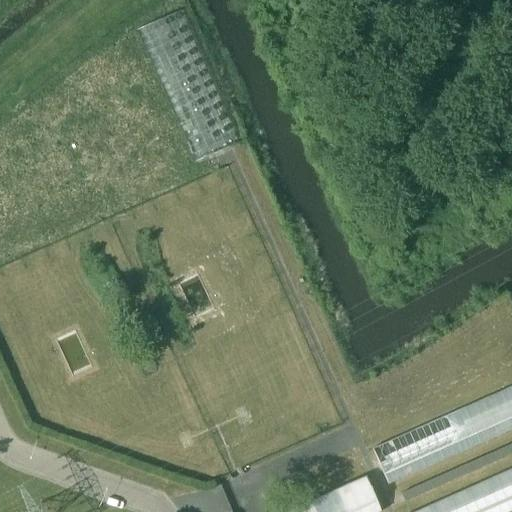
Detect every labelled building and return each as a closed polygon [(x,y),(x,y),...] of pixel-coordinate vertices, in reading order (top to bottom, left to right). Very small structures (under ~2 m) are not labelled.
[(205,156),(242,140),(183,7),(146,23),(205,156)] [(511,385),(371,448),(381,469),(388,484),(511,428),(511,385)] [(511,440),(398,491),(402,501),(511,452),(511,440)] [(511,468),(414,511),(506,511),(511,510),(511,468)] [(381,511),(366,476),(311,500),(284,511),(381,511)]
